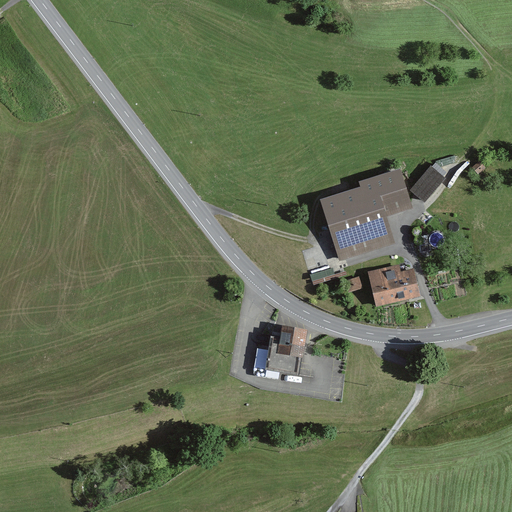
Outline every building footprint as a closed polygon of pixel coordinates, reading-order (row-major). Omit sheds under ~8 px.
[(434,170),(412,195),(425,207),(447,182),(434,170)] [(361,192),(321,204),(338,266),(395,251),(386,220),(411,213),(400,174),(359,186),(361,192)] [(399,267),(366,276),(376,314),(422,301),(414,274),(402,277),(399,267)] [(349,287),(360,287),(359,276),(348,276),(349,287)] [(283,345),(269,343),(263,375),(300,382),(310,337),(286,332),(283,345)]
